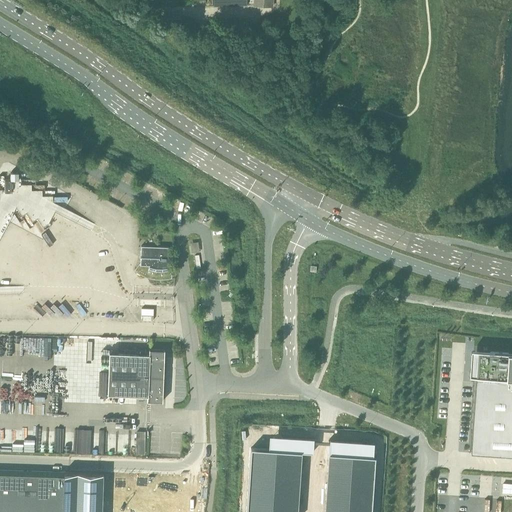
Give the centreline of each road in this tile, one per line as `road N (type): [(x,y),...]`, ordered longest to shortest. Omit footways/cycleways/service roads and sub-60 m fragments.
road 1 (secondary): [(305,195),(6,7)]
road 2 (secondary): [(0,23),(275,207)]
road 3 (secondary): [(511,270),(429,250),(305,195)]
road 4 (secondary): [(308,222),(439,273),(511,291)]
road 5 (unclassified): [(417,511),(421,447),(411,434),(289,385)]
road 6 (unknown): [(4,363),(75,362),(84,334),(98,329),(192,332)]
road 7 (unclassified): [(275,207),(263,385)]
road 8 (unclassified): [(289,385),(291,265),(308,222)]
